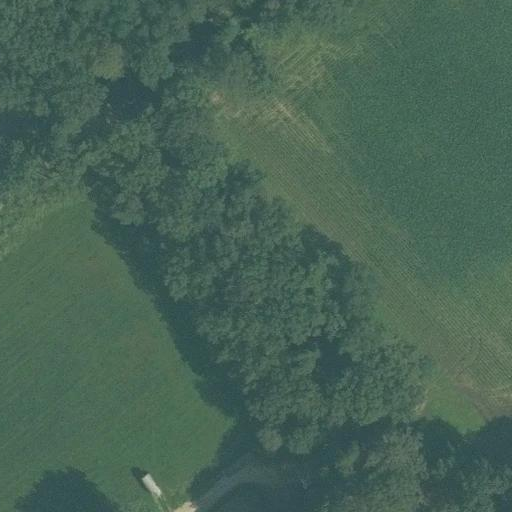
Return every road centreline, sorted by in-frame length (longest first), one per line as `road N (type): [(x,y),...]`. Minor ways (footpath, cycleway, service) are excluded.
road 1 (unclassified): [(379,511),(103,110)]
road 2 (track): [(103,110),(236,0)]
road 3 (unclassified): [(103,110),(0,4)]
road 4 (unclassified): [(0,199),(103,110)]
